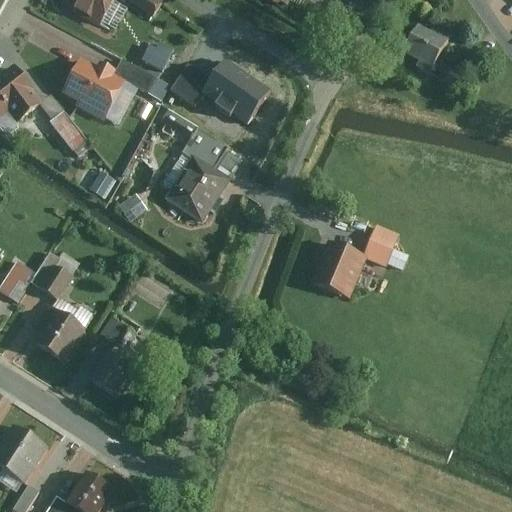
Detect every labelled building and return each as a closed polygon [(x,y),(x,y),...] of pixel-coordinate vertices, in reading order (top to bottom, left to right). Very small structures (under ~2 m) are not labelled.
[(61,0),(63,8),(102,29),(104,24),(118,31),(129,10),(116,3),(117,0),(61,0)] [(123,0),(154,20),(165,2),(161,0),(123,0)] [(263,0),(273,5),(275,0),(282,0),(283,0),(281,5),(289,9),(292,5),(294,0),(263,0)] [(434,37),(422,30),(406,57),(422,66),(419,71),(432,79),(454,42),(437,31),(434,37)] [(164,102),(172,87),(124,61),(118,72),(102,63),(100,69),(99,68),(83,60),(64,95),(79,103),(77,108),(101,121),(106,124),(128,83),(164,102)] [(186,74),(198,81),(206,67),(194,60),(186,74)] [(269,94),(224,65),(203,99),(247,127),(269,94)] [(12,134),(20,127),(21,124),(42,107),(54,122),(52,123),(74,152),(75,152),(81,159),(94,149),(88,141),(66,112),(65,113),(54,98),(53,97),(45,103),(37,93),(16,66),(0,78),(0,124),(7,134),(12,134)] [(469,100),(477,87),(454,73),(446,86),(469,100)] [(206,120),(190,110),(197,99),(182,90),(174,104),(175,105),(166,120),(175,124),(172,128),(193,141),(184,155),(182,153),(170,172),(181,179),(167,201),(205,225),(233,181),(217,171),(231,149),(200,129),(206,120)] [(245,151),(258,158),(261,150),(248,144),(245,151)] [(106,182),(99,191),(108,197),(115,188),(106,182)] [(131,222),(150,213),(142,196),(123,205),(131,222)] [(53,222),(46,232),(54,237),(60,226),(53,222)] [(378,227),(366,258),(331,243),(313,285),(352,301),(369,262),(389,270),(402,237),(378,227)] [(36,345),(67,365),(89,332),(87,330),(96,317),(83,309),(80,312),(61,299),(75,279),(73,278),(81,265),(64,254),(61,260),(52,254),(38,276),(32,284),(59,302),(54,309),(53,308),(36,334),(41,337),(36,345)] [(18,263),(0,290),(11,298),(10,299),(20,305),(30,289),(30,288),(32,284),(38,276),(18,263)] [(145,359),(131,349),(139,335),(111,318),(100,335),(118,346),(113,354),(110,353),(91,381),(119,400),(138,371),(137,370),(145,359)] [(15,427),(0,449),(0,469),(26,487),(50,450),(15,427)] [(101,511),(115,491),(88,474),(68,504),(59,498),(49,511),(101,511)] [(13,511),(29,511),(41,495),(30,488),(13,511)]
